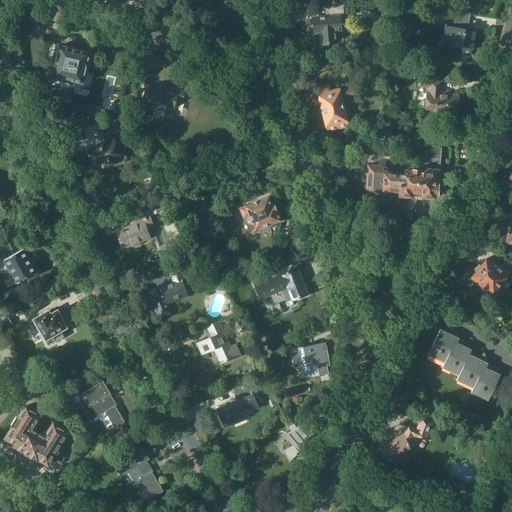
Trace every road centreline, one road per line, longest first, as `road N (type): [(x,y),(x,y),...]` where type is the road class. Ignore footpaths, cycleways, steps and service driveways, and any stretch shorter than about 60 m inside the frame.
road 1 (residential): [(0,53),(50,212),(216,511)]
road 2 (residential): [(367,392),(472,200),(511,23)]
road 3 (residential): [(367,392),(329,252),(275,114)]
road 4 (residential): [(275,114),(174,44),(38,0)]
road 5 (residential): [(320,511),(367,392)]
